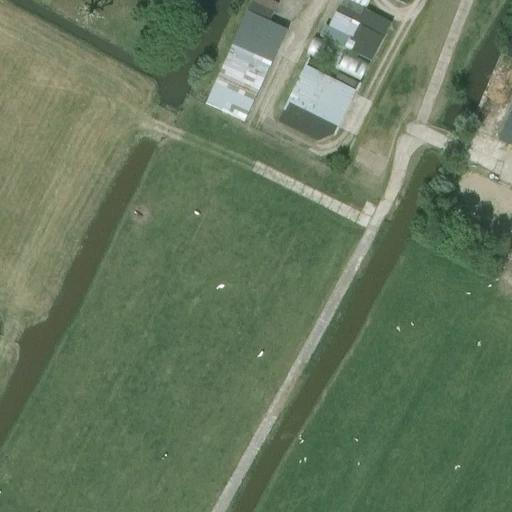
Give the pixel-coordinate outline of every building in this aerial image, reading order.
[(267,0),(253,0),(248,12),(269,22),(278,5),(267,0)] [(326,26),(320,37),(371,63),(375,54),(376,55),(384,39),(391,24),(344,0),(343,0),(329,28),(326,26)] [(367,0),(345,0),(365,10),(370,1),(367,0)] [(248,12),(206,106),(246,124),(288,30),(269,22),(248,12)] [(315,37),(305,56),(359,82),(369,63),(319,39),(315,37)] [(305,68),(278,124),(317,143),(335,137),(356,94),(305,68)] [(511,145),(511,109),(499,140),(511,145)]
